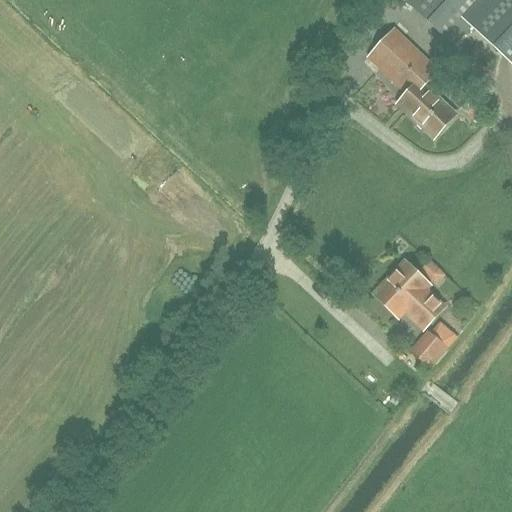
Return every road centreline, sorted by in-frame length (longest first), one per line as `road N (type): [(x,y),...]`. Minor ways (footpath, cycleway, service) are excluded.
road 1 (unclassified): [(65,511),(265,248)]
road 2 (unclassified): [(265,248),(335,87)]
road 3 (unclassified): [(265,248),(388,362)]
